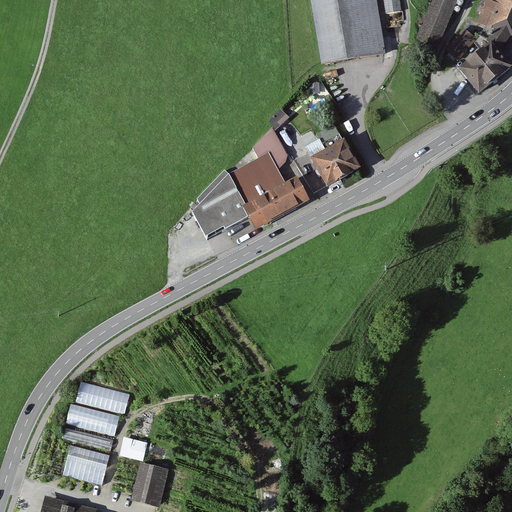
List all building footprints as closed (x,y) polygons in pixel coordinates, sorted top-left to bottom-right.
[(310,0),(321,68),(386,57),(377,0),(310,0)] [(400,0),(383,0),(386,15),(402,13),(400,0)] [(460,0),(433,0),(416,42),(439,51),(460,0)] [(511,0),(487,0),(476,26),(493,33),(487,46),(489,48),(492,46),(500,56),(509,35),(511,36),(511,0)] [(477,42),(464,30),(448,46),(445,52),(457,63),(477,42)] [(511,71),(500,56),(492,46),(489,48),(458,72),(479,98),(511,71)] [(311,95),(326,93),(325,84),(310,85),(311,95)] [(269,122),(275,133),(290,121),(280,110),(269,122)] [(200,207),(192,215),(206,240),(224,230),(225,233),(248,221),(256,234),(310,205),(297,180),(286,186),(279,172),(286,164),(288,157),(272,129),(253,150),(258,160),(229,177),(225,173),(197,202),(200,207)] [(361,172),(345,144),(344,144),(340,137),(323,147),(320,142),(306,150),(312,161),(311,162),(327,191),(361,172)] [(82,383),(78,404),(127,415),(131,394),(82,383)] [(116,437),(122,417),(73,405),(67,425),(116,437)] [(147,444),(124,439),(119,458),(143,463),(147,444)] [(72,447),(65,479),(104,487),(111,456),(72,447)] [(168,473),(141,466),(132,504),(160,511),(168,473)] [(97,511),(46,500),(42,511),(97,511)]
